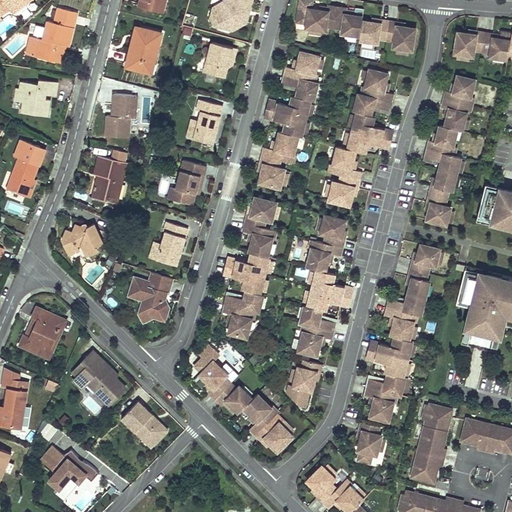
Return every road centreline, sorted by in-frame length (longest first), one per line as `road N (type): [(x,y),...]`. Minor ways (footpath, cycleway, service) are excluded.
road 1 (residential): [(271,486),(328,428),(340,401),(429,69),(439,1)]
road 2 (residential): [(150,365),(185,332),(279,0)]
road 3 (residential): [(110,0),(72,150),(29,263)]
road 4 (residential): [(150,365),(60,281),(29,263)]
road 5 (residential): [(206,420),(113,511)]
